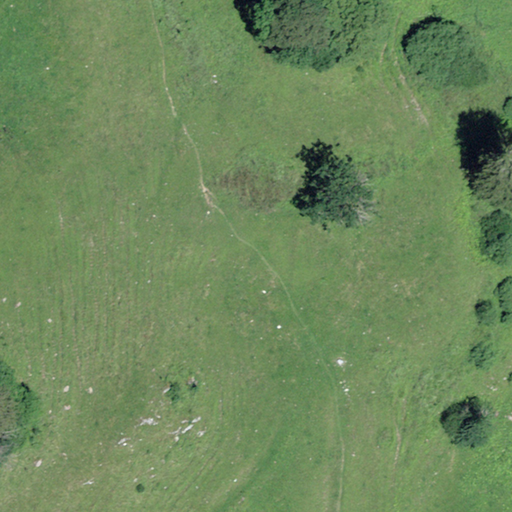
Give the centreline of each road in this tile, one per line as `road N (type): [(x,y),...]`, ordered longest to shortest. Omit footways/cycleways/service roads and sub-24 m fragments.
road 1 (track): [(215,511),(327,373)]
road 2 (track): [(327,373),(338,428),(337,511)]
